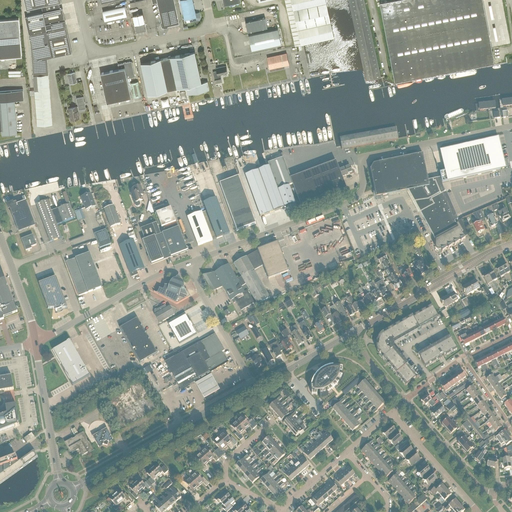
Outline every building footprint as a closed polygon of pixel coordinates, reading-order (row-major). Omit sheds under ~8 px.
[(60,0),(24,0),(26,10),(41,6),(42,12),(60,9),(59,3),(61,2),(60,0)] [(165,28),(166,28),(168,27),(171,26),(179,24),(174,0),(156,0),(161,22),(160,22),(161,25),(161,26),(162,26),(164,28),(165,28)] [(180,0),(184,19),(189,18),(190,22),(199,20),(201,18),(199,12),(196,13),(192,0),(180,0)] [(325,0),(284,0),(295,46),(303,44),(334,37),(325,0)] [(364,0),(348,0),(366,80),(381,77),(380,74),(364,0)] [(392,0),(380,2),(395,82),(494,63),(482,0),(392,0)] [(105,21),(127,16),(125,6),(102,11),(105,21)] [(60,9),(42,12),(25,16),(29,34),(47,30),(66,26),(65,20),(62,8),(60,9)] [(139,25),(139,24),(144,22),(143,14),(133,16),(135,24),(138,24),(138,25),(135,25),(136,33),(146,31),(144,23),(139,25)] [(247,32),(267,28),(265,18),(245,22),(247,32)] [(0,58),(22,57),(19,19),(0,20),(0,58)] [(33,75),(48,74),(47,58),(72,53),(66,26),(47,30),(29,34),(31,43),(33,75)] [(252,50),(281,44),(278,29),(248,36),(252,50)] [(201,83),(195,52),(141,63),(147,95),(186,87),(187,95),(209,90),(207,82),(201,83)] [(269,69),(289,65),(286,53),(267,57),(269,69)] [(107,102),(131,97),(127,79),(135,77),(132,61),(118,64),(119,69),(100,73),(107,102)] [(221,78),(220,74),(227,73),(226,66),(216,68),(217,71),(213,72),(215,80),(214,80),(215,84),(222,82),(221,78)] [(70,84),(76,82),(74,73),(68,74),(70,84)] [(37,125),(52,124),(48,74),(33,75),(37,125)] [(138,81),(130,83),(133,98),(141,96),(138,81)] [(17,134),(15,101),(24,101),(23,91),(0,92),(0,130),(2,130),(2,135),(17,134)] [(78,109),(85,107),(83,97),(76,98),(78,109)] [(165,108),(175,106),(174,98),(164,99),(165,108)] [(511,99),(502,101),(502,108),(511,106),(511,99)] [(479,111),(495,109),(494,102),(478,104),(479,111)] [(71,120),(79,118),(77,107),(68,109),(71,120)] [(395,128),(339,138),(341,146),(341,149),(342,150),(344,149),(344,151),(349,150),(349,149),(352,148),(398,140),(397,139),(396,129),(395,128)] [(440,176),(442,184),(450,182),(505,169),(502,157),(498,138),(487,140),(487,139),(478,141),(447,149),(440,151),(445,174),(440,176)] [(370,170),(376,198),(384,196),(408,191),(435,239),(437,238),(453,229),(450,224),(454,222),(454,221),(458,220),(445,192),(442,193),(437,179),(429,181),(428,181),(422,154),(381,163),(379,163),(374,164),(373,164),(373,165),(372,166),(370,170)] [(290,186),(292,190),(294,189),(301,208),(346,191),(341,177),(349,174),(350,175),(354,174),(352,170),(351,171),(349,166),(338,170),(336,165),(335,165),(335,163),(308,173),(291,179),(283,158),(274,162),(273,158),(266,161),(269,167),(277,190),(290,186)] [(290,190),(292,190),(290,186),(277,190),(269,167),(258,171),(245,175),(260,217),(289,206),(292,213),(298,211),(290,190)] [(236,231),(255,224),(238,177),(219,184),(236,231)] [(137,207),(138,207),(139,206),(140,205),(140,204),(139,202),(143,200),(142,196),(144,195),(140,185),(135,187),(134,188),(133,189),(132,189),(131,190),(131,191),(131,193),(133,199),(133,200),(135,206),(136,207),(137,207)] [(86,196),(84,197),(84,198),(82,199),(86,210),(89,209),(89,208),(90,207),(90,208),(91,208),(91,207),(94,206),(90,195),(86,196)] [(203,204),(214,232),(216,239),(222,237),(221,235),(223,234),(224,236),(229,234),(216,199),(203,204)] [(16,203),(8,205),(17,229),(34,223),(26,201),(17,205),(16,203)] [(51,211),(47,201),(36,205),(50,242),(61,238),(57,225),(75,219),(69,205),(51,211)] [(110,228),(120,225),(113,206),(103,209),(110,228)] [(161,227),(176,222),(170,208),(156,213),(161,227)] [(82,209),(75,211),(78,221),(85,218),(82,209)] [(510,219),(506,209),(501,211),(501,210),(497,212),(502,222),(510,219)] [(198,246),(212,241),(201,212),(187,218),(198,246)] [(480,234),(481,233),(481,232),(484,231),(481,225),(482,225),(480,222),(485,220),(480,212),(473,215),(477,224),(474,225),(478,234),(479,233),(480,234)] [(493,214),(490,216),(485,218),(487,221),(488,221),(491,227),(497,225),(494,218),(495,218),(493,215),(493,214)] [(435,247),(435,248),(436,249),(436,250),(437,250),(438,250),(438,251),(439,251),(440,251),(441,253),(442,253),(458,244),(461,243),(465,239),(464,238),(469,235),(462,220),(461,220),(458,221),(459,223),(456,225),(454,222),(450,224),(453,229),(437,238),(438,240),(435,241),(435,243),(435,247)] [(151,226),(141,230),(145,240),(142,241),(149,260),(151,265),(152,264),(163,260),(163,258),(170,255),(171,257),(187,251),(185,245),(178,228),(162,234),(160,234),(156,223),(152,225),(150,225),(151,226)] [(99,249),(111,244),(106,230),(94,234),(99,249)] [(133,239),(134,242),(137,241),(133,232),(127,235),(130,241),(133,239)] [(26,251),(32,249),(31,247),(36,245),(33,235),(21,239),(26,251)] [(137,274),(136,272),(144,269),(133,241),(119,246),(130,274),(131,278),(137,276),(137,274)] [(214,273),(216,276),(230,301),(231,300),(233,304),(236,302),(241,311),(254,304),(247,292),(248,291),(257,306),(269,299),(254,271),(263,265),(268,279),(288,272),(284,261),(279,247),(277,243),(257,250),(257,251),(246,257),(234,264),(241,277),(237,280),(228,265),(214,273)] [(419,257),(423,255),(419,247),(415,249),(419,257)] [(342,254),(345,263),(354,260),(352,251),(342,254)] [(90,253),(66,262),(78,297),(102,288),(95,268),(94,265),(90,253)] [(380,265),(381,264),(387,261),(384,256),(377,260),(380,265)] [(385,271),(391,268),(387,261),(381,264),(385,271)] [(428,272),(424,265),(425,265),(423,261),(413,266),(415,270),(416,270),(420,276),(428,272)] [(507,280),(509,279),(507,274),(510,273),(505,264),(500,267),(507,280)] [(12,314),(17,312),(0,266),(0,321),(4,320),(3,318),(12,314)] [(500,267),(495,269),(500,278),(503,277),(506,281),(507,280),(500,267)] [(389,278),(395,275),(391,268),(385,271),(389,278)] [(413,277),(409,269),(405,271),(405,272),(403,273),(402,270),(399,272),(406,284),(410,282),(411,281),(410,278),(413,277)] [(487,274),(495,289),(498,288),(494,282),(497,280),(492,271),(487,274)] [(216,276),(214,273),(207,275),(206,276),(205,277),(212,289),(215,288),(216,290),(222,287),(215,276),(216,276)] [(493,290),(495,289),(487,274),(482,277),(487,286),(490,284),(493,290)] [(392,285),(398,281),(395,275),(389,278),(392,285)] [(56,310),(60,309),(67,309),(56,277),(39,284),(48,309),(55,309),(56,310)] [(181,282),(179,281),(177,280),(174,280),(172,282),(172,281),(171,287),(164,286),(163,290),(159,289),(156,294),(154,292),(153,292),(175,304),(177,304),(178,304),(190,297),(187,290),(186,290),(182,289),(183,283),(181,282)] [(378,290),(379,291),(381,294),(383,298),(388,295),(384,288),(386,287),(382,281),(375,285),(378,290)] [(398,281),(392,285),(391,285),(395,291),(402,287),(398,281)] [(473,292),(476,290),(477,292),(479,292),(481,291),(482,293),(483,292),(481,289),(480,290),(475,281),(468,285),(473,292)] [(370,295),(372,299),(374,298),(376,302),(381,299),(377,291),(372,283),(369,285),(374,292),(371,294),(372,294),(370,295)] [(473,292),(468,285),(462,288),(466,296),(473,292)] [(314,287),(310,289),(314,298),(318,296),(314,287)] [(374,303),(372,299),(370,295),(365,287),(362,288),(367,297),(365,298),(369,306),(374,303)] [(447,297),(451,305),(458,301),(453,293),(447,297)] [(362,310),(367,307),(363,300),(360,295),(357,296),(360,301),(358,303),(362,310)] [(351,297),(347,299),(349,302),(356,313),(361,310),(357,303),(355,304),(351,297)] [(440,301),(445,308),(451,305),(447,297),(440,301)] [(345,298),(343,299),(348,308),(346,309),(345,309),(347,311),(350,317),(355,314),(345,298)] [(463,300),(467,307),(468,306),(470,311),(472,309),(470,305),(466,298),(463,300)] [(289,300),(283,303),(286,309),(292,305),(289,300)] [(458,303),(462,310),(467,307),(463,300),(458,303)] [(343,321),(348,318),(345,313),(343,309),(339,303),(334,306),(343,321)] [(166,308),(165,305),(157,310),(157,309),(156,310),(156,311),(155,311),(155,314),(154,315),(159,324),(174,315),(169,306),(166,308)] [(438,317),(431,305),(427,308),(428,309),(426,310),(425,309),(421,311),(421,313),(419,314),(418,313),(414,315),(415,316),(413,318),(412,316),(408,319),(408,320),(406,322),(405,320),(401,322),(402,324),(400,325),(399,324),(395,326),(395,328),(393,329),(392,328),(387,331),(388,332),(384,334),(383,333),(381,334),(379,336),(378,338),(377,341),(379,341),(378,346),(376,346),(376,348),(376,350),(377,353),(379,355),(380,354),(383,357),(382,358),(386,363),(387,362),(389,364),(388,365),(391,369),(392,368),(394,370),(393,371),(396,374),(397,373),(399,376),(397,377),(400,380),(402,379),(404,381),(402,382),(405,386),(415,377),(389,346),(390,344),(438,317)] [(341,321),(333,306),(330,308),(333,313),(335,313),(335,314),(332,316),(336,324),(341,321)] [(267,310),(261,313),(262,316),(268,313),(274,310),(273,307),(267,310)] [(325,311),(322,313),(330,328),(335,325),(326,309),(324,310),(325,311)] [(306,321),(309,319),(304,310),(300,312),(306,321)] [(468,310),(459,315),(461,320),(471,314),(468,310)] [(185,315),(168,325),(179,345),(196,335),(193,329),(192,327),(193,327),(190,322),(189,323),(185,315)] [(256,326),(259,324),(254,315),(251,317),(256,326)] [(497,319),(496,319),(498,322),(501,327),(506,325),(503,319),(500,321),(499,318),(497,319)] [(139,363),(157,354),(137,319),(120,329),(139,363)] [(320,323),(318,319),(315,320),(318,325),(314,327),(318,335),(319,334),(320,335),(322,334),(322,333),(323,332),(322,332),(324,331),(321,326),(322,326),(321,323),(320,323)] [(304,321),(298,324),(303,332),(302,332),(307,341),(308,340),(312,338),(307,329),(308,329),(304,321)] [(496,330),(501,327),(498,322),(493,325),(496,330)] [(485,335),(490,333),(488,327),(487,327),(486,324),(484,326),(485,328),(482,330),(485,335)] [(490,333),(496,330),(493,325),(488,327),(490,333)] [(298,331),(296,326),(289,330),(298,346),(304,343),(297,331),(298,331)] [(240,340),(249,335),(244,327),(236,332),(240,340)] [(256,340),(257,339),(260,337),(255,329),(251,331),(256,340)] [(485,335),(482,330),(479,331),(478,329),(476,330),(477,332),(480,338),(485,335)] [(287,352),(288,352),(289,351),(290,350),(292,349),(289,344),(290,343),(288,339),(291,337),(287,330),(281,333),(283,336),(282,336),(284,339),(280,341),(282,344),(279,345),(282,350),(284,349),(286,352),(287,352)] [(475,334),(472,335),(475,341),(480,338),(477,332),(476,330),(473,331),(475,334)] [(462,333),(463,336),(460,337),(462,340),(461,340),(464,346),(469,343),(465,335),(464,332),(462,333)] [(181,390),(228,364),(221,353),(224,351),(215,334),(165,363),(181,390)] [(469,343),(475,341),(472,335),(469,337),(467,334),(465,335),(469,343)] [(457,350),(450,338),(437,346),(436,344),(431,347),(432,349),(419,356),(425,368),(429,365),(428,364),(431,362),(432,364),(436,362),(435,360),(445,354),(446,356),(450,353),(450,352),(452,351),(453,352),(457,350)] [(90,376),(70,341),(52,351),(72,386),(90,376)] [(276,359),(281,356),(279,353),(282,351),(277,342),(272,345),(275,351),(273,353),(276,359)] [(501,350),(504,356),(509,353),(506,347),(501,350)] [(268,364),(273,360),(267,349),(261,352),(268,364)] [(504,356),(501,350),(496,353),(499,358),(501,357),(503,359),(505,358),(504,356)] [(257,370),(264,366),(258,356),(259,355),(257,352),(252,355),(253,358),(251,360),(257,370)] [(497,362),(495,360),(499,358),(496,353),(490,355),(495,363),(497,362)] [(495,363),(490,355),(485,358),(488,363),(491,362),(492,365),(495,363)] [(488,363),(485,358),(480,361),(484,369),(486,368),(485,365),(488,363)] [(484,369),(480,361),(475,363),(477,369),(480,367),(482,370),(484,369)] [(150,366),(144,369),(146,373),(147,375),(153,371),(152,370),(150,366)] [(310,386),(311,386),(311,393),(314,393),(316,393),(317,393),(319,393),(319,397),(319,398),(321,397),(323,397),(325,396),(326,396),(328,395),(327,395),(326,391),(327,390),(328,389),(330,389),(331,388),(332,387),(333,386),(334,385),(335,383),(336,382),(340,384),(340,385),(341,383),(341,382),(342,380),(343,378),(343,377),(343,376),(339,375),(339,373),(339,370),(339,367),(333,367),(333,366),(333,368),(332,368),(331,369),(330,369),(328,369),(327,370),(325,370),(324,371),(323,372),(322,373),(321,373),(319,374),(318,375),(317,376),(316,378),(316,379),(315,380),(314,381),(314,383),(313,384),(313,385),(312,386),(310,386)] [(456,375),(460,381),(466,378),(461,371),(456,375)] [(211,375),(195,384),(204,400),(220,391),(211,375)] [(457,384),(460,381),(456,375),(451,379),(455,385),(456,387),(458,385),(457,384)] [(0,391),(13,390),(11,376),(0,378),(0,391)] [(486,380),(490,385),(498,380),(496,377),(494,379),(492,376),(486,380)] [(450,389),(455,385),(451,379),(446,382),(450,389)] [(498,380),(490,385),(493,390),(499,387),(497,384),(499,382),(498,380)] [(361,392),(369,386),(365,381),(357,387),(360,391),(356,394),(358,396),(362,393),(361,392)] [(447,391),(450,389),(446,382),(440,386),(446,394),(448,392),(447,391)] [(361,392),(362,393),(364,395),(360,399),(362,400),(366,397),(365,397),(373,390),(369,386),(361,392)] [(469,397),(476,392),(472,387),(466,391),(469,397)] [(497,395),(503,392),(499,387),(493,390),(497,395)] [(362,405),(364,406),(369,402),(369,401),(376,395),(373,390),(365,397),(366,397),(368,400),(362,405)] [(479,397),(476,392),(469,397),(467,398),(469,401),(471,399),(473,402),(479,397)] [(497,395),(501,401),(506,397),(503,392),(497,395)] [(369,401),(369,402),(372,404),(368,408),(370,410),(373,406),(380,399),(376,395),(369,401)] [(433,401),(432,400),(431,400),(427,396),(421,401),(425,406),(428,403),(432,408),(434,406),(435,407),(437,406),(433,401)] [(281,405),(280,405),(278,402),(282,399),(280,397),(276,400),(276,401),(269,407),(273,412),(281,405)] [(477,407),(483,402),(479,397),(473,402),(477,407)] [(344,407),(343,407),(341,404),(345,401),(343,399),(339,403),(332,409),(336,414),(344,407)] [(384,404),(380,399),(373,406),(376,409),(372,412),(374,414),(378,411),(377,410),(384,404)] [(451,403),(448,400),(444,404),(445,406),(447,407),(446,408),(449,412),(450,411),(455,407),(451,403)] [(285,410),(284,409),(282,407),(286,403),(284,401),(280,405),(281,405),(273,412),(277,416),(285,410)] [(480,412),(487,407),(483,402),(477,407),(480,412)] [(348,412),(347,411),(345,409),(349,405),(347,404),(343,407),(344,407),(336,414),(340,418),(348,412)] [(310,412),(316,418),(323,411),(318,405),(310,412)] [(0,417),(0,432),(17,426),(16,424),(19,424),(16,406),(5,407),(7,415),(0,417)] [(277,416),(281,421),(289,414),(286,411),(290,408),(288,406),(284,409),(285,410),(277,416)] [(441,414),(440,412),(443,409),(440,407),(438,409),(437,409),(432,414),(436,419),(441,414)] [(484,417),(490,413),(487,407),(480,412),(482,414),(484,417)] [(352,416),(351,416),(349,413),(353,410),(351,408),(347,411),(348,412),(340,418),(344,423),(352,416)] [(295,421),(294,421),(292,418),(296,415),(294,413),(290,416),(291,417),(283,423),(287,428),(295,421)] [(355,421),(355,420),(353,418),(357,414),(355,413),(351,416),(352,416),(344,423),(348,427),(355,421)] [(488,422),(494,418),(490,413),(484,417),(487,422),(488,422)] [(236,422),(244,431),(249,427),(252,430),(257,426),(251,420),(247,423),(242,417),(236,422)] [(299,426),(298,425),(296,423),(300,419),(298,417),(294,421),(295,421),(287,428),(291,432),(299,426)] [(348,427),(352,432),(360,426),(357,422),(360,419),(359,417),(355,420),(355,421),(348,427)] [(497,423),(494,418),(488,422),(487,422),(485,424),(489,429),(491,427),(497,423)] [(442,425),(446,430),(455,422),(453,420),(450,422),(447,419),(445,421),(442,424),(442,425)] [(240,435),(244,431),(236,422),(231,426),(237,433),(235,435),(240,441),(243,438),(240,435)] [(299,426),(291,432),(295,437),(303,430),(300,427),(304,424),(302,422),(298,425),(299,426)] [(451,434),(456,430),(457,431),(459,429),(456,425),(457,424),(455,422),(446,430),(450,434),(451,434)] [(501,428),(497,423),(491,427),(489,429),(487,430),(488,432),(493,429),(495,432),(501,428)] [(388,440),(396,433),(390,425),(381,432),(388,440)] [(469,425),(465,429),(469,434),(473,430),(469,425)] [(107,446),(107,445),(107,444),(107,443),(113,439),(106,429),(92,437),(98,448),(103,445),(107,446)] [(495,438),(499,443),(507,437),(504,432),(498,436),(495,438)] [(24,439),(27,443),(34,437),(31,433),(24,439)] [(218,438),(226,447),(231,443),(234,446),(237,444),(231,437),(229,439),(224,433),(218,438)] [(318,434),(321,438),(328,445),(333,441),(326,434),(323,436),(319,433),(318,434)] [(388,440),(394,447),(402,440),(396,433),(388,440)] [(82,457),(93,451),(83,434),(66,443),(72,454),(76,452),(77,454),(79,453),(82,457)] [(265,449),(272,442),(268,437),(261,444),(264,447),(260,450),(262,452),(265,449)] [(321,438),(318,440),(315,437),(313,438),(316,442),(317,442),(323,449),(328,445),(321,438)] [(458,444),(462,448),(471,440),(469,438),(467,440),(465,437),(458,443),(458,444)] [(507,437),(499,443),(501,445),(504,443),(506,446),(511,442),(507,437)] [(222,451),(226,447),(218,438),(213,442),(219,449),(215,452),(221,458),(225,454),(222,451)] [(473,443),(473,442),(474,441),(473,439),(471,440),(462,448),(466,453),(466,452),(467,453),(472,448),(473,449),(475,448),(472,444),(473,443)] [(317,442),(316,442),(314,444),(310,440),(309,442),(312,446),(319,453),(323,449),(317,442)] [(269,453),(276,447),(272,442),(265,449),(268,452),(264,455),(266,457),(269,454),(269,453)] [(361,452),(365,456),(372,450),(372,449),(369,447),(373,444),(371,442),(368,445),(361,452)] [(312,446),(309,448),(306,444),(304,446),(308,450),(314,457),(319,453),(312,446)] [(399,452),(405,460),(413,452),(407,445),(399,452)] [(273,458),(280,451),(276,447),(269,453),(269,454),(272,456),(268,460),(270,461),(273,458)] [(376,454),(374,451),(377,449),(375,447),(372,449),(372,450),(365,456),(369,461),(376,454)] [(257,457),(259,454),(254,448),(251,450),(257,457)] [(308,450),(305,452),(301,448),(300,450),(303,454),(310,461),(314,457),(308,450)] [(221,458),(215,452),(211,455),(206,449),(200,453),(208,462),(213,458),(216,462),(221,458)] [(273,458),(276,461),(272,464),(274,466),(278,462),(277,462),(284,456),(280,451),(273,458)] [(380,459),(380,458),(378,456),(381,453),(379,451),(376,454),(369,461),(373,465),(380,459)] [(486,453),(483,451),(482,453),(480,452),(479,453),(474,459),(479,463),(481,464),(484,461),(482,459),(484,456),(483,456),(486,453)] [(0,482),(36,456),(34,454),(33,452),(19,463),(17,462),(16,457),(0,462),(0,482)] [(405,460),(412,467),(420,460),(413,452),(405,460)] [(511,458),(510,452),(507,452),(508,456),(505,457),(505,459),(502,460),(504,470),(506,469),(506,470),(509,469),(511,468),(509,459),(511,458)] [(204,466),(208,462),(200,453),(195,458),(201,465),(199,466),(204,473),(207,470),(204,466)] [(236,466),(240,470),(248,464),(247,463),(245,461),(249,457),(247,455),(243,459),(236,466)] [(384,463),(381,460),(384,457),(383,456),(380,458),(380,459),(373,465),(377,470),(384,463)] [(298,462),(304,470),(309,466),(302,458),(299,461),(296,457),(294,459),(297,463),(298,462)] [(494,459),(491,459),(491,461),(488,460),(486,467),(491,468),(495,469),(496,462),(497,460),(494,459)] [(252,468),(251,468),(249,465),(253,462),(251,460),(247,463),(248,464),(240,470),(244,475),(252,468)] [(388,468),(388,467),(385,465),(388,462),(387,460),(384,463),(377,470),(381,474),(388,468)] [(298,462),(297,463),(295,465),(291,461),(289,463),(293,467),(293,466),(300,474),(304,470),(298,462)] [(255,473),(255,472),(253,470),(257,466),(255,464),(251,468),(252,468),(244,475),(248,479),(255,473)] [(381,474),(385,479),(392,472),(389,469),(392,466),(391,464),(388,467),(388,468),(381,474)] [(151,470),(158,477),(162,473),(164,475),(168,471),(164,467),(160,470),(156,465),(151,470)] [(293,466),(293,467),(290,469),(287,465),(285,467),(288,471),(289,470),(295,478),(300,474),(293,466)] [(423,480),(431,472),(425,465),(416,472),(423,480)] [(350,479),(353,476),(356,479),(357,478),(355,474),(354,475),(348,468),(343,472),(350,479)] [(259,469),(255,472),(255,473),(248,479),(252,484),(260,478),(257,474),(260,471),(259,469)] [(289,470),(288,471),(286,473),(282,469),(280,471),(284,475),(291,482),(295,478),(289,470)] [(153,481),(158,477),(151,470),(146,474),(150,478),(148,480),(152,485),(153,485),(155,483),(153,481)] [(399,470),(395,474),(396,475),(395,476),(388,482),(392,487),(399,481),(399,480),(397,478),(400,475),(399,474),(401,473),(399,470)] [(272,479),(271,479),(269,476),(273,473),(271,471),(267,474),(267,475),(260,481),(264,486),(272,479)] [(345,483),(346,482),(348,480),(351,483),(353,482),(350,479),(343,472),(339,476),(345,483)] [(423,480),(429,487),(437,480),(431,472),(423,480)] [(190,478),(198,487),(203,483),(206,487),(209,484),(203,478),(201,480),(196,473),(190,478)] [(276,484),(275,483),(273,481),(277,477),(275,475),(271,479),(272,479),(264,486),(268,490),(276,484)] [(344,484),(347,487),(348,486),(346,482),(345,483),(339,476),(334,480),(335,481),(341,487),(344,484)] [(194,491),(198,487),(190,478),(185,483),(190,489),(188,491),(194,497),(197,495),(194,491)] [(403,485),(401,482),(404,479),(402,478),(399,480),(399,481),(392,487),(396,492),(403,485)] [(150,488),(149,487),(146,483),(145,483),(143,485),(139,480),(134,484),(141,492),(146,488),(147,490),(150,488)] [(280,488),(279,488),(277,485),(281,482),(280,481),(279,480),(275,483),(276,484),(268,490),(272,495),(280,488)] [(407,490),(407,489),(405,487),(408,484),(406,482),(403,485),(396,492),(400,496),(407,490)] [(331,483),(326,487),(333,494),(336,491),(338,494),(340,493),(337,489),(337,490),(331,483)] [(136,496),(141,492),(134,484),(130,489),(134,493),(132,495),(136,500),(138,498),(136,496)] [(280,488),(272,495),(276,499),(284,493),(281,490),(285,486),(284,486),(283,484),(279,488),(280,488)] [(440,496),(447,490),(442,485),(437,490),(434,488),(430,492),(433,496),(437,493),(439,496),(440,496)] [(328,498),(329,498),(331,495),(334,498),(336,497),(333,494),(326,487),(322,491),(328,498)] [(411,494),(409,491),(412,488),(410,487),(407,489),(407,490),(400,496),(404,501),(411,494)] [(170,490),(172,493),(170,495),(169,495),(176,503),(181,498),(172,488),(170,490)] [(440,496),(439,496),(436,499),(438,501),(441,498),(444,501),(451,495),(447,490),(440,496)] [(119,491),(114,496),(121,503),(125,499),(127,501),(128,500),(131,504),(134,502),(128,496),(127,497),(125,494),(123,496),(119,491)] [(324,502),(327,499),(329,502),(331,501),(329,498),(328,498),(322,491),(317,495),(324,502)] [(411,494),(404,501),(408,505),(415,499),(413,496),(416,493),(414,491),(411,494)] [(165,494),(168,497),(165,499),(171,507),(176,503),(169,495),(170,495),(167,492),(165,494)] [(222,505),(230,498),(226,493),(222,497),(220,494),(214,500),(218,504),(220,502),(222,505)] [(322,503),(325,506),(327,505),(324,502),(317,495),(312,499),(313,499),(316,503),(319,506),(322,503)] [(110,501),(108,503),(111,506),(116,511),(118,509),(116,507),(121,503),(114,496),(109,500),(110,501)] [(165,499),(163,496),(161,498),(163,501),(160,503),(167,511),(171,507),(165,499)] [(230,498),(222,505),(224,507),(222,509),(225,511),(227,511),(232,508),(230,506),(234,502),(230,498)] [(450,508),(452,511),(453,511),(460,505),(455,500),(444,509),(446,511),(450,508)] [(160,503),(158,501),(156,502),(158,505),(155,507),(159,511),(165,511),(167,511),(160,503)]
